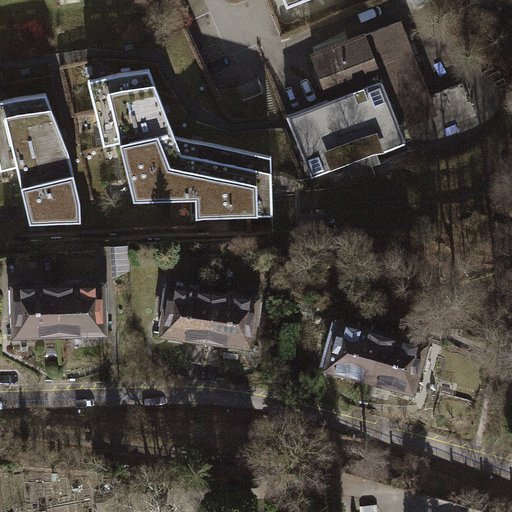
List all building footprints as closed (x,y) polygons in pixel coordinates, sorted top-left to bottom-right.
[(398,22),(312,55),(329,99),(288,115),(312,176),(405,141),(399,127),(433,114),(398,22)] [(173,134),(148,68),(122,71),(88,79),(103,144),(119,141),(134,199),(195,198),(195,217),(271,215),(271,156),(173,134)] [(18,95),(0,99),(0,166),(0,169),(16,166),(29,222),(80,221),(80,202),(68,149),(45,92),(18,95)] [(101,283),(58,284),(60,333),(102,332),(101,283)] [(58,284),(14,285),(15,334),(60,333),(58,284)] [(212,290),(168,284),(162,333),(205,339),(212,290)] [(212,290),(205,339),(250,345),(257,297),(212,290)] [(381,332),(334,320),(322,366),(368,379),(381,332)] [(429,345),(381,332),(368,379),(411,390),(417,368),(422,369),(429,345)]
